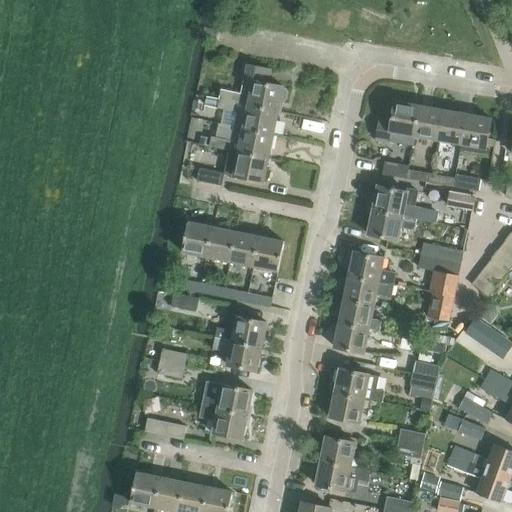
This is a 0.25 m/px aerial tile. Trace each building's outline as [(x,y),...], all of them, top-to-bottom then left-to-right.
[(220,99),(220,100),(249,106),(280,112),(282,102),(284,103),(287,101),(289,93),(287,90),(285,90),(285,88),(269,85),(272,70),(248,65),(243,94),(222,90),(220,99)] [(207,98),(205,107),(219,109),(220,100),(207,98)] [(220,100),(219,109),(238,113),(235,128),(244,130),(275,136),(280,112),(249,106),(220,100)] [(381,119),(377,141),(391,143),(392,141),(414,145),(415,137),(420,107),(398,103),(394,122),(381,119)] [(420,107),(415,137),(439,141),(445,111),(420,107)] [(445,111),(439,141),(462,145),(468,115),(445,111)] [(462,145),(461,151),(489,156),(490,150),(487,149),(493,120),(468,115),(462,145)] [(233,141),(212,137),(210,147),(230,151),(240,153),(270,159),(275,136),(244,130),(235,128),(233,141)] [(205,136),(203,146),(210,147),(212,137),(205,136)] [(226,174),(226,175),(235,177),(265,183),(270,159),(240,153),(230,151),(226,174)] [(369,180),(370,158),(352,157),(351,179),(369,180)] [(410,171),(410,167),(386,163),(383,175),(408,180),(409,171),(410,171)] [(226,174),(201,169),(198,182),(223,187),(226,174)] [(433,175),(410,171),(409,171),(408,180),(431,184),(433,175)] [(454,188),(456,179),(433,175),(431,184),(454,188)] [(456,179),(454,188),(480,192),(482,179),(457,175),(456,179)] [(379,187),(374,211),(404,217),(418,220),(421,220),(424,209),(415,207),(419,190),(407,188),(406,192),(379,187)] [(448,206),(473,211),(476,198),(450,193),(448,206)] [(442,212),(424,209),(421,220),(439,224),(442,212)] [(374,211),(369,235),(399,241),(401,230),(415,232),(418,220),(404,217),(374,211)] [(208,258),(214,227),(190,222),(184,253),(208,258)] [(214,227),(208,258),(231,263),(238,232),(214,227)] [(238,232),(231,263),(255,268),(261,237),(238,232)] [(261,237),(255,268),(279,273),(285,242),(261,237)] [(511,246),(507,242),(500,250),(511,260),(511,246)] [(422,256),(462,264),(465,252),(425,244),(422,256)] [(511,268),(511,260),(500,250),(493,259),(510,271),(511,268)] [(355,252),(350,277),(395,286),(397,273),(383,271),(385,259),(355,252)] [(422,256),(420,268),(435,271),(460,276),(462,264),(422,256)] [(493,259),(487,268),(503,281),(510,271),(493,259)] [(487,268),(480,276),(496,289),(503,281),(487,268)] [(435,271),(430,293),(433,293),(455,298),(460,277),(460,276),(435,271)] [(480,276),(473,285),(489,297),(496,289),(480,276)] [(392,298),(395,286),(350,277),(345,300),(375,306),(377,295),(392,298)] [(201,294),(202,284),(178,279),(176,289),(201,294)] [(202,284),(201,294),(224,298),(226,289),(202,284)] [(226,289),(224,298),(248,303),(249,294),(226,289)] [(433,293),(430,308),(438,309),(436,319),(450,322),(452,312),(455,298),(433,293)] [(197,312),(200,299),(175,294),(172,307),(197,312)] [(249,294),(248,303),(272,308),(273,299),(249,294)] [(485,320),(493,306),(480,298),(472,312),(485,320)] [(345,300),(340,324),(370,330),(382,332),(384,321),(373,318),(375,306),(345,300)] [(269,324),(238,317),(229,316),(226,330),(218,329),(217,338),(264,348),(269,324)] [(436,319),(434,328),(448,331),(450,322),(436,319)] [(370,330),(340,324),(335,348),(365,354),(370,330)] [(429,334),(428,344),(448,346),(449,335),(429,334)] [(498,335),(488,350),(492,353),(504,361),(511,349),(511,342),(499,334),(498,335)] [(258,371),(264,348),(217,338),(214,350),(231,354),(229,365),(258,371)] [(161,362),(177,365),(186,367),(188,355),(164,350),(161,362)] [(413,374),(438,379),(441,366),(416,361),(413,374)] [(186,367),(177,365),(161,362),(159,374),(183,380),(186,367)] [(366,400),(383,403),(386,391),(377,389),(379,378),(340,370),(335,394),(340,395),(366,400)] [(486,380),(511,393),(511,381),(491,370),(486,380)] [(438,379),(413,374),(411,387),(436,392),(438,379)] [(511,393),(486,380),(481,389),(511,406),(511,410),(507,421),(511,423),(511,393)] [(206,394),(203,406),(250,415),(255,391),(224,385),(224,386),(208,382),(206,394)] [(361,424),(366,400),(335,394),(331,418),(361,424)] [(160,398),(144,401),(146,414),(162,411),(160,398)] [(488,425),(494,414),(466,398),(459,409),(488,425)] [(423,399),(421,411),(431,413),(433,401),(423,399)] [(245,439),(250,415),(203,406),(200,418),(217,422),(214,433),(245,439)] [(443,409),(436,421),(451,430),(458,418),(443,409)] [(187,427),(149,419),(147,432),(184,440),(187,427)] [(482,441),(486,429),(464,420),(459,432),(482,441)] [(402,430),(399,442),(424,447),(427,435),(402,430)] [(327,437),(322,461),(352,467),(353,467),(359,469),(361,460),(354,459),(357,443),(327,437)] [(422,458),(424,447),(399,442),(397,453),(422,458)] [(452,456),(511,479),(511,478),(511,451),(496,445),(491,460),(456,445),(452,456)] [(511,479),(452,456),(448,466),(483,479),(478,494),(502,503),(511,479)] [(317,485),(347,491),(357,493),(360,481),(370,482),(372,471),(359,469),(353,467),(352,467),(322,461),(320,471),(318,470),(315,472),(313,480),(315,483),(318,484),(317,485)] [(156,508),(162,478),(138,473),(132,503),(156,508)] [(436,494),(440,479),(424,474),(420,489),(436,494)] [(162,478),(156,508),(174,511),(179,511),(186,483),(162,478)] [(186,483),(179,511),(204,511),(210,487),(186,483)] [(461,502),(465,489),(442,483),(438,496),(461,502)] [(210,487),(204,511),(229,511),(234,492),(210,487)] [(385,510),(395,511),(411,511),(413,502),(388,497),(385,510)] [(442,499),(439,511),(440,511),(461,511),(463,503),(442,499)] [(303,503),(301,511),(332,511),(333,509),(303,503)]
